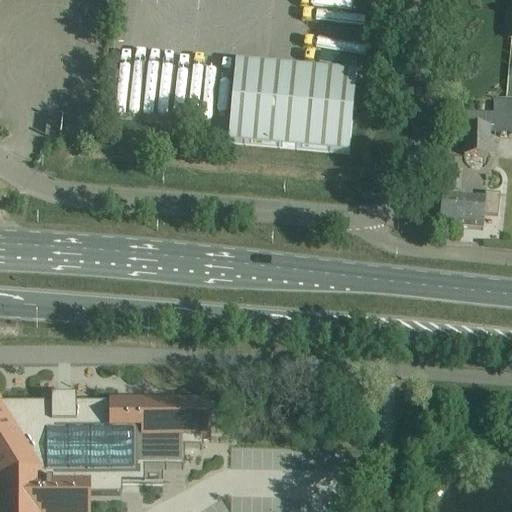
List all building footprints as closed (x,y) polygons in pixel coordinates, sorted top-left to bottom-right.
[(239,63),(231,145),(358,156),(365,74),(239,63)] [(493,134),(511,134),(511,102),(494,102),(493,134)] [(489,128),(465,127),(464,157),(488,158),(489,128)] [(439,227),(483,231),(484,216),(498,217),(499,196),(485,195),(484,201),(442,197),(439,227)] [(0,511),(78,511),(78,495),(111,496),(111,486),(154,487),(154,471),(177,471),(177,451),(198,452),(198,442),(202,443),(203,407),(0,404),(0,511)]
